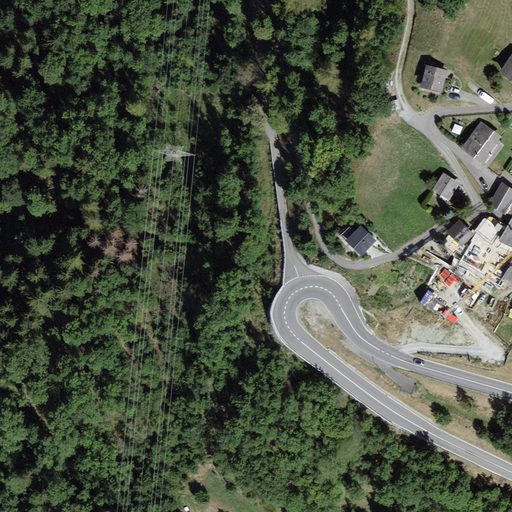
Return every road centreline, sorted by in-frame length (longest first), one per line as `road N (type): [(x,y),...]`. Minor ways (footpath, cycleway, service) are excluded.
road 1 (residential): [(477,207),(382,262),(358,267),(335,260),(302,175),(268,0)]
road 2 (secondary): [(511,471),(398,414),(293,334),(285,305),(302,287)]
road 3 (unclassified): [(302,287),(287,245),(274,67),(249,0)]
road 4 (secondary): [(302,287),(332,293),(376,348),(511,392)]
road 5 (track): [(428,123),(407,116),(395,99),(393,75),(412,0)]
